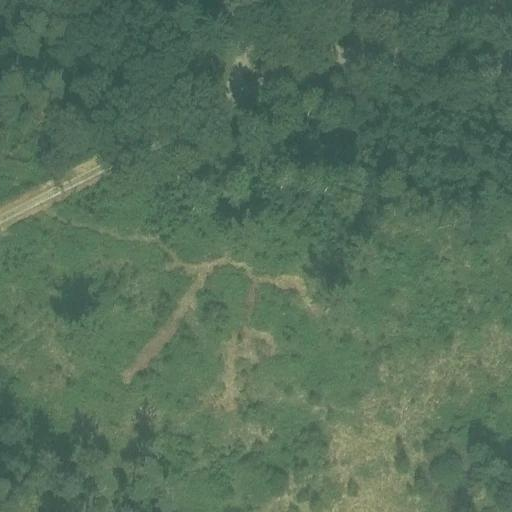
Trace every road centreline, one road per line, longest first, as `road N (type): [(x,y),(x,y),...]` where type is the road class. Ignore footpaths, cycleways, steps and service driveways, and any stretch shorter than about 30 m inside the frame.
road 1 (track): [(0,244),(226,130),(284,89)]
road 2 (track): [(511,79),(346,79),(284,89)]
